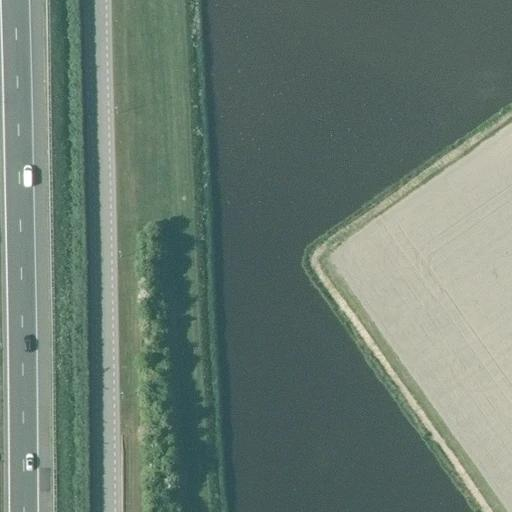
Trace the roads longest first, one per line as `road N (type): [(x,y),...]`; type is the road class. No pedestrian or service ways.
road 1 (tertiary): [(97,0),(107,511)]
road 2 (motorway): [(19,511),(15,0)]
